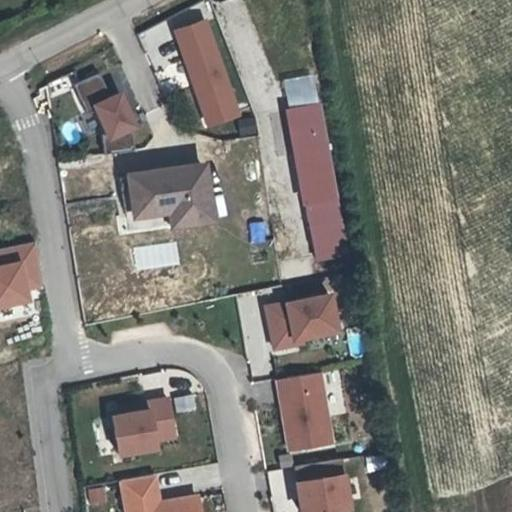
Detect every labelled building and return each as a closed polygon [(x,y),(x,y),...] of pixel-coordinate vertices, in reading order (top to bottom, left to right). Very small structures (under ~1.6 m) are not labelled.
[(151,76),(169,71),(172,83),(180,81),(163,22),(138,30),(151,76)] [(208,122),(236,112),(212,46),(184,56),(208,122)] [(84,105),(109,94),(99,73),(74,84),(84,105)] [(88,104),(103,143),(135,130),(120,91),(88,104)] [(287,109),(312,251),(342,245),(317,103),(287,109)] [(238,116),(236,112),(208,122),(210,126),(238,116)] [(202,165),(130,176),(135,213),(169,208),(171,223),(209,218),(202,165)] [(232,181),(252,177),(250,165),(230,168),(232,181)] [(314,261),(343,255),(342,245),(312,251),(314,261)] [(309,259),(278,263),(281,282),(312,277),(309,259)] [(332,293),(269,306),(277,347),(298,343),(297,338),(304,337),(340,329),(332,293)] [(321,371),(278,379),(291,451),(337,443),(321,371)] [(119,415),(112,416),(118,454),(156,448),(155,440),(174,436),(168,398),(126,406),(128,413),(119,415)] [(118,407),(119,415),(128,413),(126,406),(118,407)] [(324,478),(297,482),(302,511),(319,511),(349,507),(340,459),(321,462),(324,478)] [(294,467),(297,482),(324,478),(321,462),(294,467)] [(121,480),(126,511),(200,511),(197,496),(159,503),(154,474),(121,480)]
